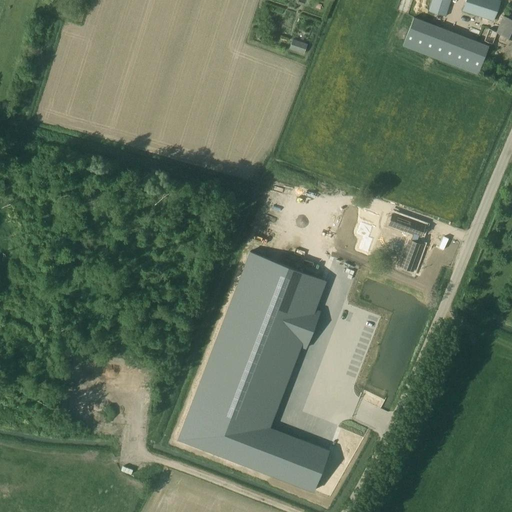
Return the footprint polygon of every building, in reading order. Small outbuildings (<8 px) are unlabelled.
[(450,0),(431,0),(428,11),(445,16),(450,0)] [(501,0),(499,0),(465,0),(461,11),(493,21),(501,0)] [(511,20),(503,16),(500,24),(505,26),(501,34),(511,38),(511,20)] [(489,46),(414,17),(403,46),(478,75),(489,46)] [(497,32),(496,32),(489,29),(484,40),(492,44),(497,33),(497,32)] [(288,40),(284,52),(300,57),(304,46),(288,40)] [(413,234),(411,240),(409,240),(409,241),(410,241),(401,266),(400,265),(400,266),(413,271),(423,245),(416,242),(418,236),(420,236),(424,225),(392,213),(388,225),(413,234)] [(356,233),(363,236),(358,249),(368,252),(373,238),(369,236),(373,226),(361,221),(356,233)] [(316,305),(327,277),(251,247),(178,438),(313,491),(328,453),(268,430),(302,343),(307,345),(322,307),(316,305)]
